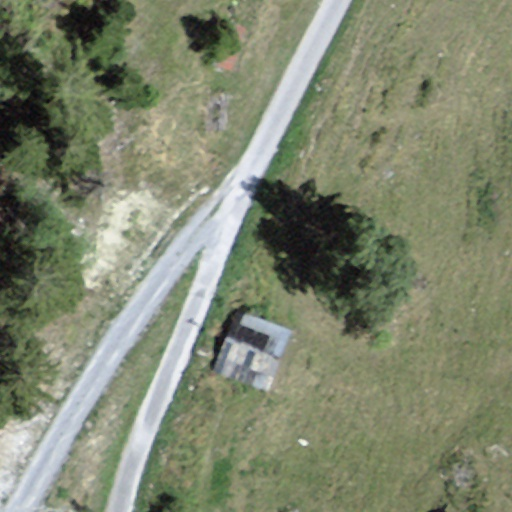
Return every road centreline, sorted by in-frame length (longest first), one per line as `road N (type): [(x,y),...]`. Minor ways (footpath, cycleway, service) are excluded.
road 1 (unclassified): [(128,511),(223,217),(341,0)]
road 2 (track): [(223,217),(168,260),(19,511)]
